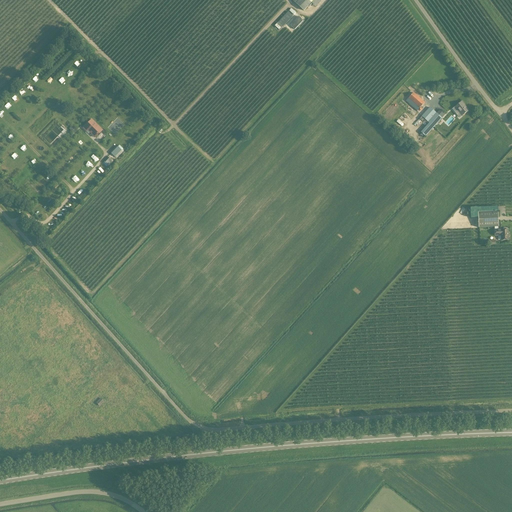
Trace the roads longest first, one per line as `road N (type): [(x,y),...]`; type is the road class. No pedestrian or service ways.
road 1 (unclassified): [(0,209),(198,426),(234,431),(511,411)]
road 2 (primary): [(511,432),(207,452),(0,480)]
road 3 (track): [(48,0),(173,126),(289,5),(308,15),(327,0)]
road 4 (unclassified): [(0,504),(84,492),(139,511)]
road 5 (unclassified): [(500,112),(416,0)]
road 6 (track): [(12,223),(22,216),(45,222),(106,156)]
